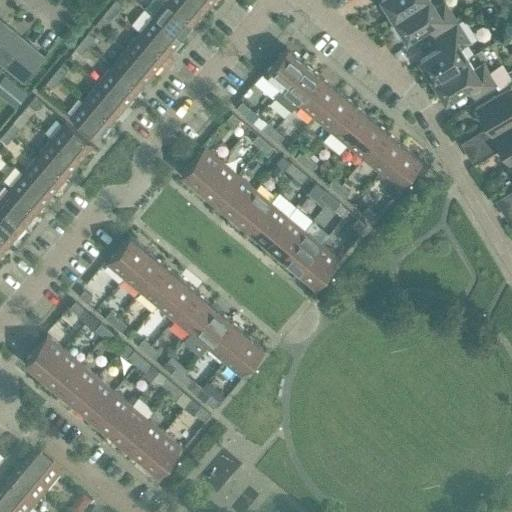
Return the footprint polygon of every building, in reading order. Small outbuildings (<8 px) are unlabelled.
[(122,4),(117,0),(113,0),(108,6),(115,12),(122,4)] [(194,21),(168,0),(164,0),(152,15),(179,38),(194,21)] [(207,5),(201,0),(168,0),(194,21),(207,5)] [(381,0),(393,17),(420,0),(381,0)] [(456,21),(443,1),(434,7),(429,0),(420,0),(393,17),(406,38),(427,24),(434,35),(456,21)] [(108,20),(115,12),(108,6),(101,14),(108,20)] [(179,38),(152,15),(138,32),(166,55),(179,38)] [(432,79),(466,57),(459,46),(468,40),(456,21),(434,35),(440,45),(419,58),(432,79)] [(0,60),(4,64),(24,39),(6,24),(0,31),(0,60)] [(87,45),(94,37),(87,31),(80,39),(87,45)] [(166,55),(138,32),(125,48),(152,71),(166,55)] [(23,79),(43,54),(24,39),(4,64),(23,79)] [(80,53),(87,45),(80,39),(73,47),(80,53)] [(280,88),(303,60),(286,46),(263,73),(280,88)] [(152,71),(125,48),(111,65),(138,88),(152,71)] [(495,82),(482,62),(473,68),(466,57),(432,79),(445,99),(466,86),(472,96),(495,82)] [(297,102),(320,74),(303,60),(280,88),(297,102)] [(59,78),(66,70),(59,64),(53,72),(59,78)] [(138,88),(111,65),(97,81),(125,104),(138,88)] [(53,86),(59,78),(53,72),(46,81),(53,86)] [(313,115),(336,88),(320,74),(297,102),(313,115)] [(3,79),(0,83),(0,94),(15,106),(24,94),(3,79)] [(125,104),(97,81),(83,98),(110,121),(125,104)] [(511,122),(511,88),(509,84),(474,106),(483,122),(486,125),(478,130),(483,140),(511,122)] [(330,129),(353,102),(336,88),(313,115),(330,129)] [(34,108),(41,100),(34,95),(27,103),(34,108)] [(110,121),(83,98),(69,115),(96,138),(110,121)] [(243,114),(249,107),(240,100),(235,107),(243,114)] [(346,143),(369,116),(353,102),(330,129),(346,143)] [(239,118),(231,112),(225,118),(233,125),(239,118)] [(363,157),(386,130),(369,116),(346,143),(363,157)] [(12,134),(19,126),(13,120),(6,128),(12,134)] [(92,143),(64,120),(50,138),(77,160),(92,143)] [(269,135),(274,128),(266,122),(261,128),(269,135)] [(511,161),(511,122),(483,140),(489,150),(497,145),(509,164),(511,161)] [(0,137),(6,142),(12,134),(6,128),(0,135),(0,137)] [(277,142),(282,135),(274,128),(269,135),(277,142)] [(379,171),(402,144),(386,130),(363,157),(379,171)] [(259,147),(265,140),(257,133),(251,140),(259,147)] [(77,160),(50,138),(36,154),(64,177),(77,160)] [(267,153),(273,147),(265,140),(259,147),(267,153)] [(397,185),(420,158),(402,144),(379,171),(397,185)] [(198,186),(221,159),(203,145),(180,172),(198,186)] [(307,156),(299,149),(294,156),(302,163),(307,156)] [(64,177),(36,154),(23,170),(50,193),(64,177)] [(316,163),(307,156),(302,163),(310,170),(316,163)] [(214,200),(237,173),(221,159),(198,186),(214,200)] [(298,167),(290,161),(284,167),(292,174),(298,167)] [(300,181),(306,174),(298,167),(292,174),(300,181)] [(36,210),(50,193),(23,170),(8,187),(36,210)] [(231,214),(254,187),(237,173),(214,200),(231,214)] [(341,184),(333,177),(327,184),(335,190),(341,184)] [(349,190),(341,184),(335,190),(343,197),(349,190)] [(36,210),(8,187),(0,197),(0,208),(22,227),(36,210)] [(247,228),(270,201),(254,187),(231,214),(247,228)] [(325,202),(331,195),(323,188),(317,195),(325,202)] [(334,209),(339,202),(331,195),(325,202),(334,209)] [(264,242),(287,215),(270,201),(247,228),(264,242)] [(375,212),(366,205),(361,212),(369,219),(375,212)] [(22,227),(0,208),(0,236),(8,243),(22,227)] [(280,256),(303,228),(287,215),(264,242),(280,256)] [(359,230),(365,224),(357,217),(351,223),(359,230)] [(297,270),(320,242),(303,228),(280,256),(297,270)] [(123,276),(146,249),(128,234),(105,261),(123,276)] [(0,252),(8,243),(0,236),(0,252)] [(315,284),(337,257),(320,242),(297,270),(315,284)] [(139,290),(162,262),(146,249),(123,276),(139,290)] [(156,304),(179,276),(162,262),(139,290),(156,304)] [(172,317),(195,290),(179,276),(156,304),(172,317)] [(92,295),(83,288),(78,295),(86,302),(92,295)] [(189,332),(212,304),(195,290),(172,317),(189,332)] [(82,306),(74,299),(68,306),(76,313),(82,306)] [(206,345),(228,318),(212,304),(189,332),(206,345)] [(112,323),(117,316),(109,310),(103,317),(112,323)] [(125,323),(117,316),(112,323),(120,330),(125,323)] [(223,360),(246,332),(228,318),(206,345),(223,360)] [(102,335),(108,328),(100,321),(94,328),(102,335)] [(110,341),(116,335),(108,328),(102,335),(110,341)] [(240,374),(262,346),(246,332),(223,360),(240,374)] [(40,374),(63,347),(46,333),(23,360),(40,374)] [(145,351),(150,344),(142,337),(137,344),(145,351)] [(159,351),(150,344),(145,351),(153,358),(159,351)] [(57,388),(80,361),(63,347),(40,374),(57,388)] [(141,356),(133,349),(127,355),(135,362),(141,356)] [(149,362),(141,356),(135,362),(143,369),(149,362)] [(74,402),(96,375),(80,361),(57,388),(74,402)] [(178,379),(184,372),(176,365),(170,372),(178,379)] [(192,379),(184,372),(178,379),(186,385),(192,379)] [(90,416),(113,389),(96,375),(74,402),(90,416)] [(174,383),(166,376),(160,383),(168,390),(174,383)] [(177,397),(182,390),(174,383),(168,390),(177,397)] [(107,430),(130,403),(113,389),(90,416),(107,430)] [(218,400),(209,393),(204,400),(212,407),(218,400)] [(124,444),(146,417),(130,403),(107,430),(124,444)] [(208,412),(200,405),(194,411),(202,418),(208,412)] [(140,457),(163,430),(146,417),(124,444),(140,457)] [(157,472),(180,445),(163,430),(140,457),(157,472)] [(60,479),(33,456),(18,473),(46,496),(60,479)] [(32,511),(46,496),(18,473),(5,490),(31,511),(32,511)] [(31,511),(5,490),(0,495),(0,511),(31,511)] [(83,511),(86,511),(92,505),(85,500),(78,508),(83,511)]
